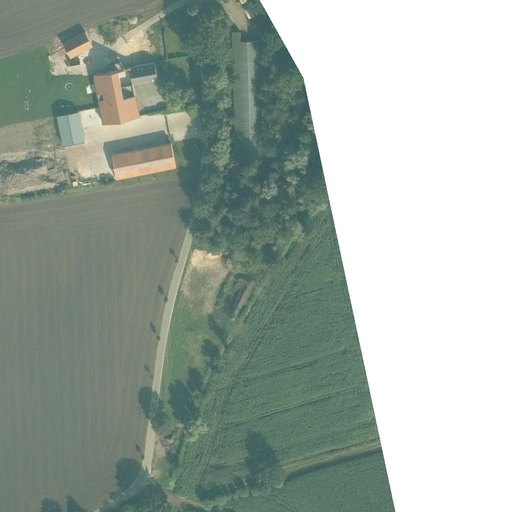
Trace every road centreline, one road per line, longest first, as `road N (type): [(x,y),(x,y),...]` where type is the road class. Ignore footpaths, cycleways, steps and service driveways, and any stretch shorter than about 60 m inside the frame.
road 1 (unclassified): [(100,511),(144,484),(163,326),(206,169),(200,0)]
road 2 (track): [(185,505),(395,442)]
